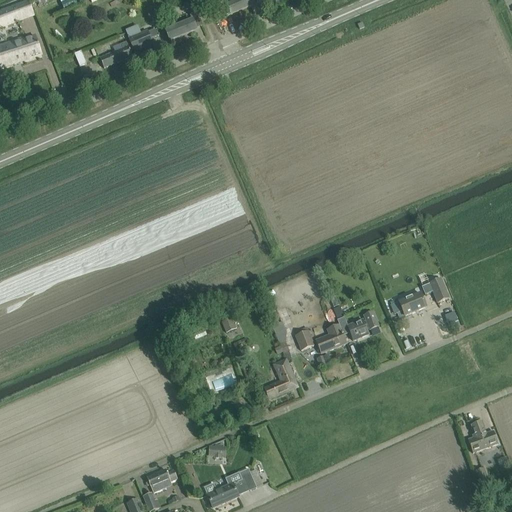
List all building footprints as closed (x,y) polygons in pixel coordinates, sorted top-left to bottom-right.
[(231,16),(251,7),(247,0),(239,0),(227,6),(224,0),(212,0),(215,7),(220,19),(226,17),(225,14),(229,12),(231,16)] [(24,6),(0,14),(0,27),(1,29),(29,19),(24,6)] [(170,42),(197,31),(192,21),(166,32),(170,42)] [(129,40),(133,51),(152,44),(148,32),(129,40)] [(29,57),(41,53),(35,37),(23,41),(23,38),(0,45),(0,68),(30,59),(29,57)] [(133,57),(129,47),(128,44),(122,47),(123,49),(100,59),(104,69),(133,57)] [(75,55),(80,68),(87,65),(81,52),(75,55)] [(449,299),(441,280),(429,284),(437,304),(449,299)] [(426,308),(420,294),(399,303),(403,312),(405,317),(426,308)] [(337,298),(331,301),(335,309),(340,307),(337,298)] [(403,312),(399,303),(391,306),(395,315),(403,312)] [(341,308),(334,311),(338,320),(345,317),(341,308)] [(370,331),(379,327),(373,313),(364,317),(366,321),(363,322),(363,321),(348,327),(345,318),(338,321),(344,336),(350,334),(353,342),(369,336),(367,331),(369,330),(370,331)] [(460,328),(454,313),(436,321),(442,336),(460,328)] [(232,319),(222,323),(227,334),(237,330),(232,319)] [(279,324),(272,327),(281,347),(275,350),(278,356),(282,353),(286,362),(287,364),(293,361),(289,351),(286,345),(287,332),(283,322),(279,324)] [(347,345),(339,326),(327,331),(330,336),(316,342),(321,353),(323,352),(324,354),(347,345)] [(205,330),(194,335),(196,340),(207,336),(205,330)] [(296,338),(302,353),(315,347),(309,333),(296,338)] [(470,373),(480,369),(469,341),(459,345),(470,373)] [(242,349),(241,351),(241,352),(242,354),(243,355),(244,356),(245,356),(247,356),(248,356),(250,355),(251,354),(252,353),(252,351),(252,350),(251,348),(250,347),(249,347),(247,346),(246,346),(245,346),(243,347),(242,348),(242,349)] [(324,358),(318,360),(321,369),(327,367),(324,358)] [(269,400),(297,388),(287,364),(286,362),(275,366),(281,382),(264,389),(269,400)] [(481,423),(471,427),(475,439),(468,441),(473,454),(498,445),(494,432),(486,435),(481,423)] [(210,446),(210,456),(216,457),(216,458),(224,458),(224,457),(228,457),(228,447),(224,447),(224,445),(217,445),(217,447),(210,446)] [(257,489),(250,473),(250,474),(248,469),(242,472),(243,476),(250,492),(257,489)] [(484,470),(475,473),(479,485),(488,482),(484,470)] [(154,494),(172,486),(171,483),(177,480),(174,472),(168,474),(167,473),(166,471),(147,479),(151,489),(154,494)] [(226,503),(239,498),(233,485),(207,496),(213,509),(222,505),(222,504),(226,502),(226,503)] [(152,511),(160,509),(157,501),(154,502),(151,495),(143,498),(149,511),(152,511)] [(173,500),(169,502),(170,505),(180,500),(179,496),(172,499),(173,500)] [(141,511),(137,501),(128,505),(131,511),(141,511)]
